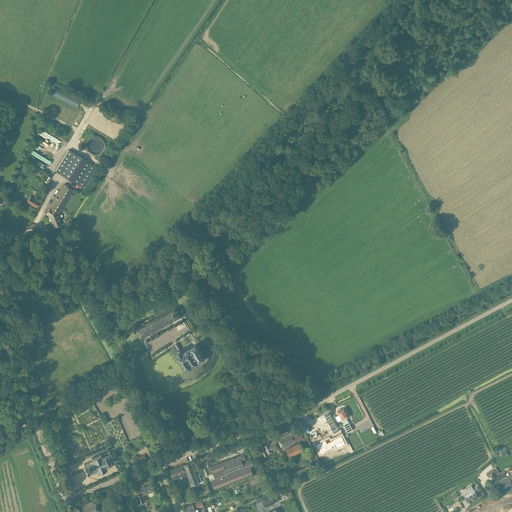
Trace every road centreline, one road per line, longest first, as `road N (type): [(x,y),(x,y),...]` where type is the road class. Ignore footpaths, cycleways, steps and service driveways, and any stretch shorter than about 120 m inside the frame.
road 1 (unclassified): [(157,464),(302,410),(511,300)]
road 2 (unclassified): [(65,499),(0,334)]
